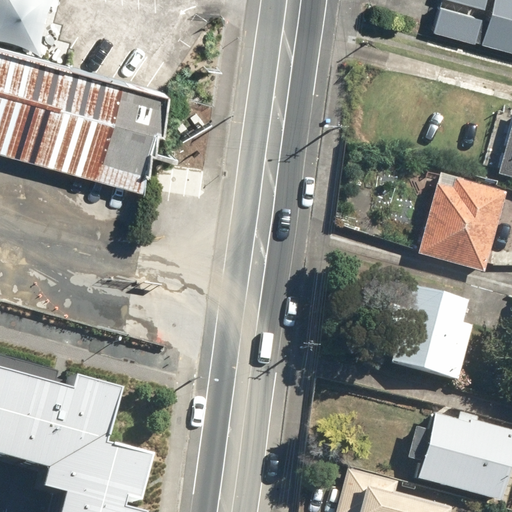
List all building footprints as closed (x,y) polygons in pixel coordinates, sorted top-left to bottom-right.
[(481,0),(436,0),(479,10),(481,0)] [(511,0),(486,0),(473,45),(511,55),(511,0)] [(475,17),(434,8),(428,34),(470,43),(475,17)] [(163,90),(0,46),(0,152),(148,191),(163,90)] [(511,114),(506,113),(488,179),(511,185),(511,114)] [(480,264),(498,269),(511,217),(511,206),(497,203),(499,192),(412,169),(403,199),(420,204),(406,256),(477,276),(480,264)] [(135,206),(115,203),(110,234),(129,238),(135,206)] [(457,324),(463,299),(394,282),(374,365),(454,384),(468,327),(457,324)] [(40,511),(112,511),(129,452),(95,443),(110,389),(0,360),(0,461),(27,469),(21,490),(44,496),(40,511)] [(484,424),(487,411),(456,402),(454,408),(447,406),(445,413),(425,408),(419,431),(409,428),(400,462),(410,465),(405,482),(491,505),(511,431),(484,424)] [(343,470),(333,511),(443,511),(445,504),(391,492),(393,482),(343,470)]
